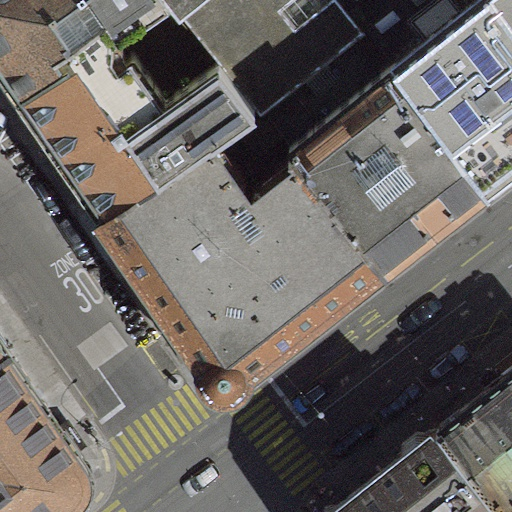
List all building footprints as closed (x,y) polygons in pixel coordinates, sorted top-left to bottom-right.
[(171,0),(0,0),(0,60),(22,91),(63,62),(57,50),(107,15),(122,34),(172,0),(171,0)] [(171,0),(172,0),(221,61),(256,105),(262,112),(363,31),(339,0),(330,0),(297,27),(281,9),(291,0),(171,0)] [(339,0),(363,31),(365,33),(370,29),(395,62),(475,0),(339,0)] [(511,13),(502,0),(475,0),(395,62),(482,179),(511,156),(511,13)] [(511,0),(502,0),(511,13),(511,0)] [(121,48),(122,34),(107,15),(57,50),(63,62),(22,91),(105,210),(211,137),(256,105),(221,61),(168,98),(136,51),(128,57),(121,48)] [(395,62),(291,145),(301,156),(381,260),(424,225),(482,179),(395,62)] [(262,112),(256,105),(211,137),(253,193),(301,156),(291,145),(262,112)] [(253,193),(211,137),(105,210),(209,363),(243,367),(303,320),(381,260),(301,156),(253,193)] [(0,511),(52,511),(76,494),(82,458),(6,348),(0,352),(0,511)] [(511,369),(440,426),(503,505),(511,497),(511,369)] [(492,511),(503,505),(440,426),(340,504),(330,503),(328,511),(492,511)] [(511,511),(511,497),(503,505),(492,511),(511,511)]
